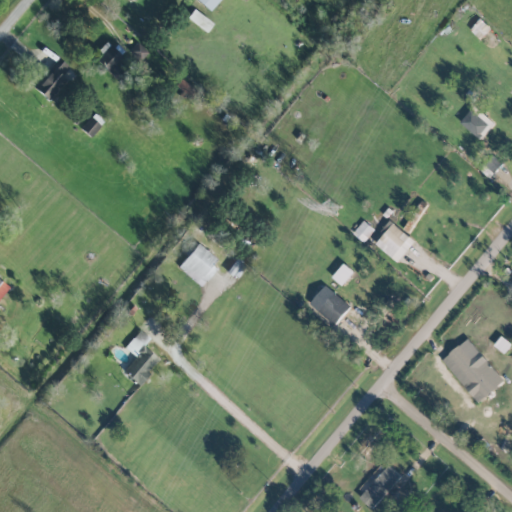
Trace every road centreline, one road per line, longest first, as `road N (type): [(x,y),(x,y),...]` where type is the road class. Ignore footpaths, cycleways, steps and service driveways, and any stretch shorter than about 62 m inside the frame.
road 1 (residential): [(282,511),(511,227)]
road 2 (residential): [(391,381),(511,487)]
